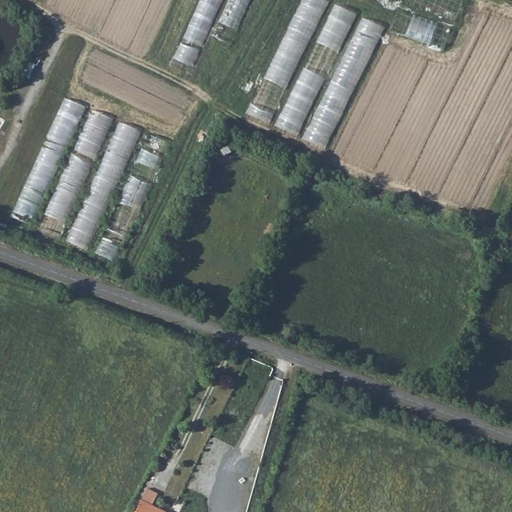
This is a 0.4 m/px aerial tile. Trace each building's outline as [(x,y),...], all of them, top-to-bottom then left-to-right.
[(203,0),(185,48),(202,55),(223,0),(203,0)] [(301,0),(250,113),(271,122),(327,0),(301,0)] [(232,43),(242,20),(224,13),(214,36),(232,43)] [(278,126),(300,135),(350,23),(328,13),(278,126)] [(341,68),(363,76),(378,35),(357,27),(341,68)] [(326,148),(352,89),(332,80),(306,139),(326,148)] [(90,108),(40,228),(61,237),(112,117),(90,108)] [(59,109),(13,217),(34,226),(80,117),(59,109)] [(90,249),(140,129),(118,120),(69,240),(90,249)] [(163,511),(152,506),(158,496),(148,490),(137,511),(163,511)]
